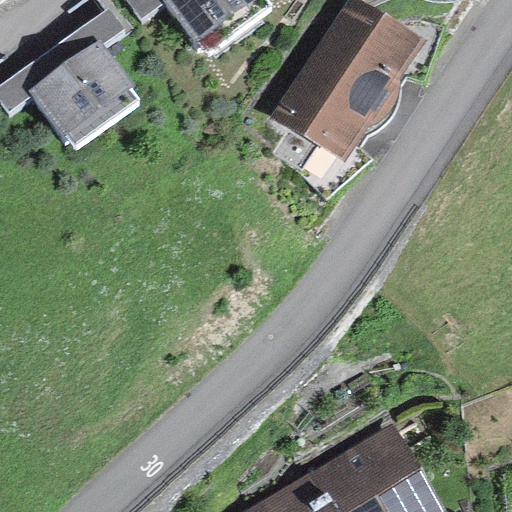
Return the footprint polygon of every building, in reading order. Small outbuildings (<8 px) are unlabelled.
[(269,8),(263,0),(171,0),(169,2),(207,53),(269,8)] [(344,154),(417,41),(355,2),(282,115),(344,154)] [(139,102),(98,47),(38,91),(78,146),(139,102)] [(440,511),(393,432),(310,480),(328,511),(440,511)] [(328,511),(310,480),(255,511),(328,511)]
